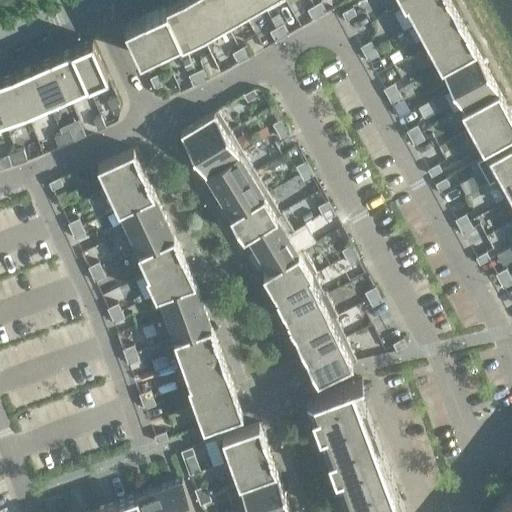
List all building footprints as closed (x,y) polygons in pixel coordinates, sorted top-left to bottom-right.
[(185,0),(174,0),(164,5),(182,43),(202,33),(185,0)] [(211,0),(185,0),(202,33),(202,34),(223,21),(211,0)] [(236,0),(211,0),(223,21),(242,10),(236,0)] [(236,0),(242,10),(259,0),(236,0)] [(320,0),(313,4),(319,14),(326,10),(320,0)] [(449,0),(408,0),(404,3),(406,2),(417,22),(452,4),(449,0)] [(313,4),(306,8),(312,18),(319,14),(313,4)] [(452,4),(417,22),(429,44),(463,25),(452,4)] [(164,5),(145,14),(160,46),(179,38),(181,43),(182,43),(164,5)] [(351,5),(341,11),(345,18),(355,13),(351,5)] [(145,14),(124,24),(139,56),(160,46),(145,14)] [(283,22),(276,26),(282,36),(289,32),(283,22)] [(463,25),(429,44),(440,65),(475,46),(463,25)] [(282,36),(276,26),(269,30),(275,40),(282,36)] [(107,74),(91,38),(71,47),(86,83),(107,74)] [(360,45),(363,52),(374,46),(370,39),(360,45)] [(245,43),(238,47),(244,58),(251,54),(245,43)] [(363,52),(367,59),(378,53),(374,46),(363,52)] [(475,46),(440,65),(452,86),(486,67),(475,46)] [(86,83),(71,47),(51,56),(67,92),(86,83)] [(238,47),(232,51),(238,62),(244,58),(238,47)] [(31,65),(47,101),(67,92),(51,56),(31,65)] [(192,67),(187,57),(181,60),(186,70),(192,67)] [(26,110),(47,101),(31,65),(11,73),(26,110)] [(202,67),(195,70),(200,81),(207,78),(202,67)] [(486,67),(452,86),(463,106),(461,107),(461,108),(498,88),(486,67)] [(195,70),(188,74),(193,84),(200,81),(195,70)] [(0,77),(0,107),(3,117),(26,110),(11,73),(0,77)] [(156,73),(149,76),(154,87),(161,84),(156,73)] [(383,87),(386,94),(397,88),(393,81),(383,87)] [(243,93),(247,100),(257,94),(253,87),(243,93)] [(386,94),(390,101),(401,95),(397,88),(386,94)] [(498,88),(461,108),(472,127),(508,107),(498,88)] [(114,95),(106,98),(111,109),(118,105),(114,95)] [(180,130),(193,151),(230,129),(217,107),(180,130)] [(511,114),(508,107),(472,127),(482,147),(511,130),(511,114)] [(99,114),(92,118),(97,128),(104,125),(99,114)] [(282,116),(272,122),(276,129),(286,123),(282,116)] [(290,130),(286,123),(276,129),(280,136),(290,130)] [(406,129),(409,136),(420,130),(416,123),(406,129)] [(68,129),(61,132),(65,142),(73,139),(68,129)] [(193,151),(205,172),(243,149),(230,129),(193,151)] [(409,136),(413,143),(424,137),(420,130),(409,136)] [(61,132),(54,135),(58,145),(65,142),(61,132)] [(511,139),(488,152),(500,174),(511,167),(511,139)] [(132,146),(97,163),(107,185),(143,169),(132,146)] [(22,148),(15,150),(18,161),(26,158),(22,148)] [(217,193),(255,170),(243,149),(205,172),(217,193)] [(15,150),(7,153),(11,164),(18,161),(15,150)] [(295,164),(299,171),(309,166),(305,159),(295,164)] [(427,168),(431,175),(441,169),(437,162),(427,168)] [(299,171),(303,178),(313,173),(309,166),(299,171)] [(505,199),(511,195),(511,167),(500,174),(494,178),(505,199)] [(143,169),(107,185),(117,207),(153,191),(143,169)] [(230,213),(267,190),(255,170),(217,193),(230,213)] [(59,176),(48,181),(51,188),(62,183),(59,176)] [(434,182),(438,189),(449,183),(445,176),(434,182)] [(242,234),(282,210),(281,209),(279,210),(267,190),(230,213),(242,234)] [(153,191),(117,207),(128,229),(163,212),(153,191)] [(317,204),(321,211),(331,206),(327,199),(317,204)] [(321,211),(325,218),(335,213),(331,206),(321,211)] [(257,250),(293,228),(282,210),(242,234),(243,234),(246,232),(257,250)] [(163,212),(128,229),(138,251),(173,234),(163,212)] [(454,218),(458,225),(468,219),(464,212),(454,218)] [(78,217),(67,222),(70,229),(81,224),(78,217)] [(458,225),(462,232),(472,226),(468,219),(458,225)] [(81,224),(70,229),(74,236),(84,231),(81,224)] [(292,230),(294,229),(293,228),(257,250),(267,268),(262,271),(263,272),(302,248),(292,230)] [(173,234),(138,251),(147,271),(145,272),(146,273),(183,256),(173,234)] [(341,248),(345,255),(355,250),(351,243),(341,248)] [(511,254),(508,247),(497,253),(502,263),(511,257),(511,254)] [(274,290),(316,270),(302,248),(263,272),(274,290)] [(345,255),(349,262),(359,257),(355,250),(345,255)] [(475,256),(479,263),(489,257),(485,250),(475,256)] [(183,256),(146,273),(155,293),(194,279),(183,256)] [(98,260),(87,265),(90,272),(101,267),(98,260)] [(101,267),(90,272),(94,280),(105,275),(101,267)] [(495,272),(498,279),(509,274),(505,267),(495,272)] [(274,290),(284,312),(326,291),(326,290),(323,292),(314,272),(316,270),(274,290)] [(498,279),(502,286),(511,280),(511,279),(509,274),(498,279)] [(194,279),(155,293),(155,294),(157,293),(165,315),(202,301),(194,279)] [(364,290),(368,297),(378,292),(374,285),(364,290)] [(284,312),(295,333),(337,313),(326,291),(284,312)] [(368,297),(372,304),(382,299),(378,292),(368,297)] [(106,306),(110,314),(120,309),(117,301),(106,306)] [(202,301),(165,315),(173,337),(210,324),(202,301)] [(110,314),(113,321),(124,316),(120,309),(110,314)] [(295,333),(306,355),(345,335),(335,315),(337,314),(337,313),(295,333)] [(210,324),(173,337),(182,360),(218,346),(210,324)] [(306,355),(317,377),(356,358),(345,335),(306,355)] [(402,336),(392,342),(396,349),(406,343),(402,336)] [(122,347),(124,355),(136,351),(133,343),(122,347)] [(227,369),(218,346),(182,360),(189,381),(187,382),(187,383),(227,369)] [(124,355),(127,362),(138,358),(136,351),(124,355)] [(234,389),(227,369),(187,383),(195,403),(234,389)] [(511,511),(511,484),(490,511),(405,511),(359,388),(359,387),(360,388),(361,389),(361,390),(363,390),(364,390),(365,390),(366,390),(367,389),(368,388),(368,387),(368,386),(368,385),(368,384),(367,383),(366,382),(365,382),(364,381),(363,381),(362,381),(361,380),(362,380),(361,378),(306,398),(349,511),(511,511)] [(138,392),(141,400),(152,396),(149,388),(138,392)] [(234,389),(195,403),(202,425),(242,410),(234,389)] [(141,400),(143,407),(155,403),(152,396),(141,400)] [(223,461),(230,458),(267,445),(258,421),(214,437),(223,461)] [(153,434),(156,441),(167,437),(164,430),(153,434)] [(267,445),(230,458),(223,461),(231,483),(275,467),(267,445)] [(180,450),(183,457),(194,453),(191,446),(180,450)] [(283,490),(275,467),(231,483),(231,484),(234,483),(242,505),(283,490)] [(158,485),(167,511),(193,511),(181,477),(158,485)] [(194,488),(197,496),(208,492),(205,484),(194,488)] [(135,494),(141,511),(167,511),(158,485),(135,494)] [(290,511),(283,490),(242,505),(244,511),(290,511)] [(197,496),(199,503),(210,499),(208,492),(197,496)] [(141,511),(135,494),(115,501),(118,511),(141,511)] [(118,511),(115,501),(95,508),(95,511),(118,511)]
